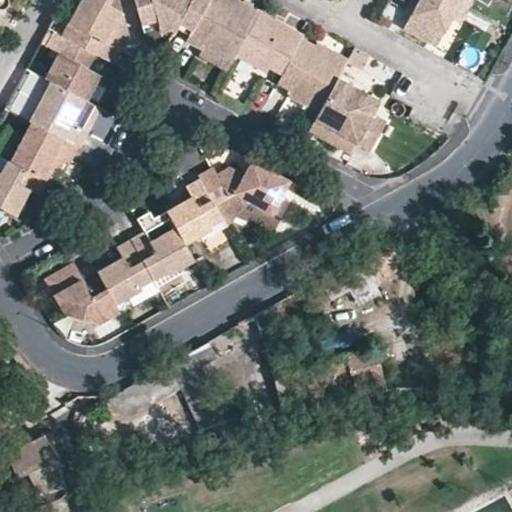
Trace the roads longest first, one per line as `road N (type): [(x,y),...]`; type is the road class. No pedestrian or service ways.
road 1 (residential): [(375,222),(350,189),(216,116),(191,114),(145,134),(90,214),(0,268)]
road 2 (residential): [(0,290),(49,363),(95,375),(117,370),(375,222)]
road 3 (residential): [(375,222),(468,166),(511,99)]
